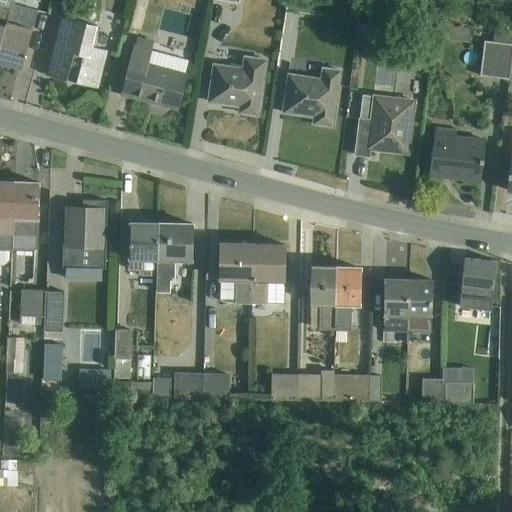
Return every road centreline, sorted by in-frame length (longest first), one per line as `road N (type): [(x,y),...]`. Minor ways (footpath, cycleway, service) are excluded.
road 1 (residential): [(0,118),(270,197),(509,250)]
road 2 (residential): [(509,250),(506,511)]
road 3 (unknown): [(196,175),(220,19)]
road 4 (unknown): [(226,184),(217,334)]
